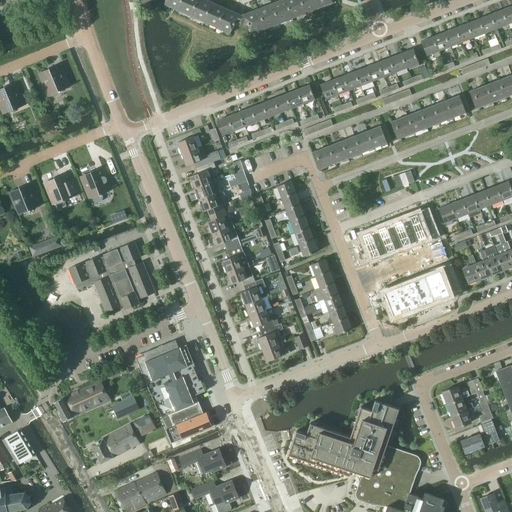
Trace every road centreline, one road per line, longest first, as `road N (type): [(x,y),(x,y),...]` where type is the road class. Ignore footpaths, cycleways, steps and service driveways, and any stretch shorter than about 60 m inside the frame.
road 1 (residential): [(154,125),(256,393)]
road 2 (residential): [(154,125),(381,36)]
road 3 (residential): [(458,484),(419,384),(511,348)]
road 4 (tertiary): [(199,308),(125,128)]
road 5 (residential): [(44,404),(61,371),(95,348),(199,308)]
road 6 (residential): [(337,229),(511,160)]
road 7 (residential): [(382,343),(511,293)]
road 8 (residential): [(256,393),(382,343)]
road 9 (residential): [(5,171),(125,128)]
road 10 (residential): [(106,511),(44,404)]
road 11 (residential): [(382,343),(337,229)]
